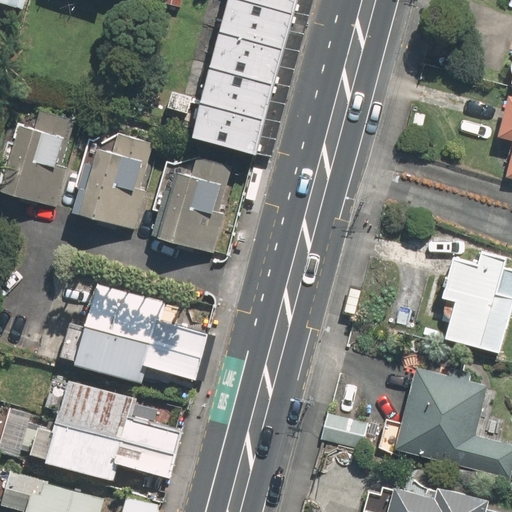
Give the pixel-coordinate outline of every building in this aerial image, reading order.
[(42,0),(8,0),(41,8),(42,0)] [(296,0),(229,0),(196,131),(258,148),(296,0)] [(511,94),(508,94),(497,136),(511,139),(511,154),(506,176),(511,177),(511,94)] [(36,130),(21,125),(3,189),(59,205),(70,167),(63,165),(76,118),(42,108),(36,130)] [(114,153),(99,149),(81,213),(137,229),(148,191),(141,188),(154,142),(121,132),(114,153)] [(192,176),(177,171),(159,235),(215,251),(226,213),(219,211),(232,164),(198,155),(192,176)] [(443,295),(457,299),(447,336),(498,350),(506,322),(511,299),(511,271),(501,269),(504,257),(481,251),(478,263),(453,257),(443,295)] [(163,298),(99,279),(74,362),(139,380),(145,362),(195,376),(208,332),(157,317),(163,298)] [(488,383),(415,365),(395,447),(510,475),(511,468),(511,442),(475,434),(488,383)] [(135,396),(71,377),(47,459),(111,478),(117,459),(167,474),(181,429),(130,414),(135,396)] [(368,422),(328,412),(321,438),(362,448),(368,422)] [(39,476),(10,468),(1,502),(27,509),(26,511),(100,511),(105,496),(44,479),(43,485),(37,484),(39,476)] [(437,496),(395,486),(388,511),(381,511),(366,508),(365,511),(503,511),(486,508),(489,498),(439,486),(437,496)] [(156,511),(159,502),(125,495),(121,511),(156,511)]
